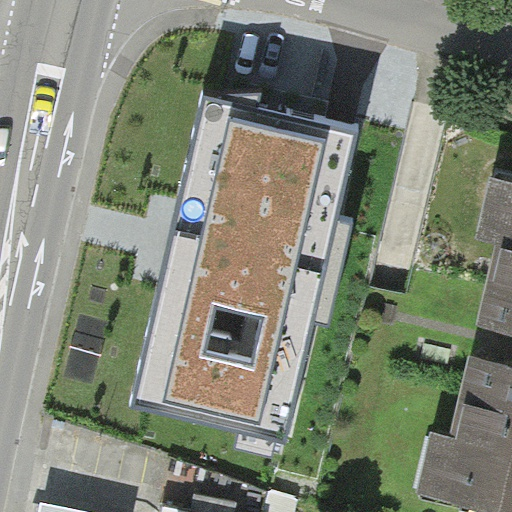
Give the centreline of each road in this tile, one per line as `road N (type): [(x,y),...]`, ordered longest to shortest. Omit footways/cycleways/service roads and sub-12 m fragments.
road 1 (primary): [(0,351),(70,0)]
road 2 (residential): [(323,0),(511,51)]
